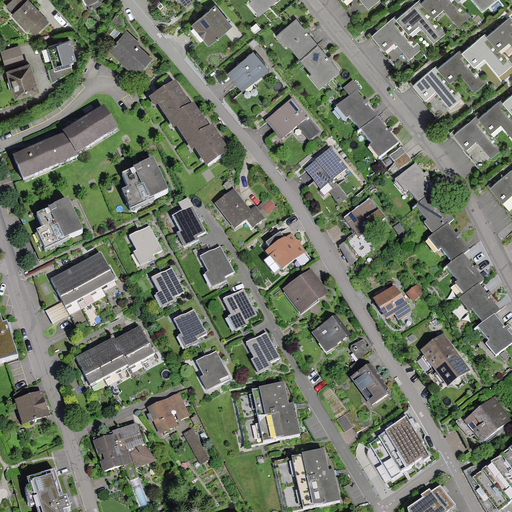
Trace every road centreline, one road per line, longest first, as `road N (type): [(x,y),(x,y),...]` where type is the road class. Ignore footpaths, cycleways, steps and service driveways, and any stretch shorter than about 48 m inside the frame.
road 1 (residential): [(128,0),(300,209),(450,461)]
road 2 (residential): [(511,281),(446,167),(309,0)]
road 3 (residential): [(382,510),(209,218)]
road 4 (residential): [(92,511),(0,225)]
